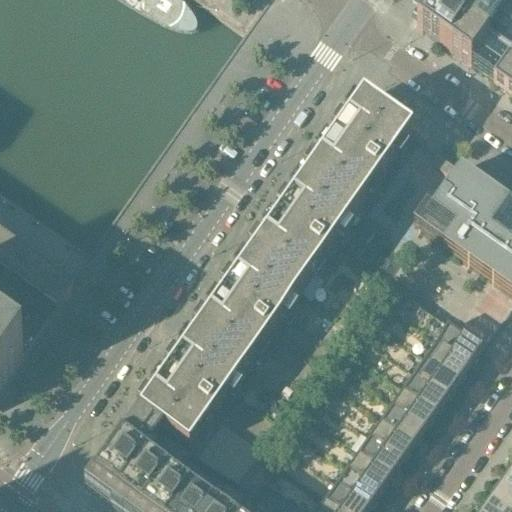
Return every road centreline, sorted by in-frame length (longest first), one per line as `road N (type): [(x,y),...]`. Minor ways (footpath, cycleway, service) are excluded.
road 1 (residential): [(6,511),(349,25)]
road 2 (residential): [(511,141),(349,25)]
road 3 (residential): [(433,511),(511,400)]
